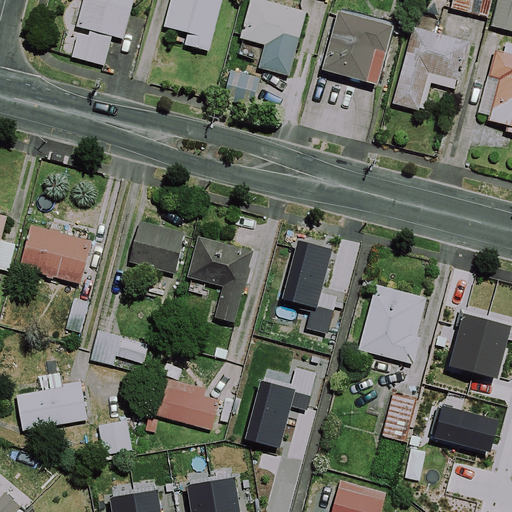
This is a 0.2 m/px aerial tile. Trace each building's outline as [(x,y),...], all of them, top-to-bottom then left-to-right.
[(133,0),(83,0),(68,59),(103,69),(111,39),(122,42),(133,0)] [(221,0),(171,0),(164,30),(186,36),(183,48),(207,55),(221,0)] [(452,0),(449,11),(486,21),(491,0),(452,0)] [(511,0),(494,0),(488,22),(487,28),(511,35),(511,0)] [(304,16),(251,1),(240,42),(264,48),(258,72),(287,79),(304,16)] [(391,31),(338,18),(323,76),(376,89),(391,31)] [(467,45),(412,30),(391,106),(421,114),(429,85),(454,92),(467,45)] [(511,59),(494,55),(477,121),(510,130),(508,136),(511,137),(511,59)] [(91,245),(30,227),(17,269),(78,288),(91,245)] [(183,239),(139,228),(130,265),(174,276),(183,239)] [(254,257),(198,239),(185,279),(223,291),(214,319),(232,325),(254,257)] [(321,289),(279,277),(263,335),(316,349),(323,323),(312,320),(321,289)] [(424,301),(374,288),(358,352),(411,366),(417,340),(414,339),(424,301)] [(448,315),(439,355),(446,356),(440,379),(456,382),(461,360),(472,362),(466,387),(486,391),(500,327),(448,315)] [(147,347),(119,339),(114,358),(142,366),(147,347)] [(188,372),(168,365),(162,382),(183,389),(188,372)] [(86,422),(80,385),(64,388),(60,366),(34,370),(38,392),(15,396),(21,433),(86,422)] [(318,372),(302,369),(294,401),(310,404),(318,372)] [(221,400),(164,386),(156,415),(214,429),(221,400)] [(119,419),(118,396),(106,397),(107,419),(119,419)] [(132,454),(128,422),(97,426),(102,458),(132,454)] [(379,511),(384,495),(339,482),(331,511),(379,511)] [(0,511),(16,511),(19,510),(4,495),(0,498),(0,511)] [(170,511),(168,500),(147,503),(148,511),(170,511)] [(277,511),(278,502),(255,501),(254,511),(277,511)]
